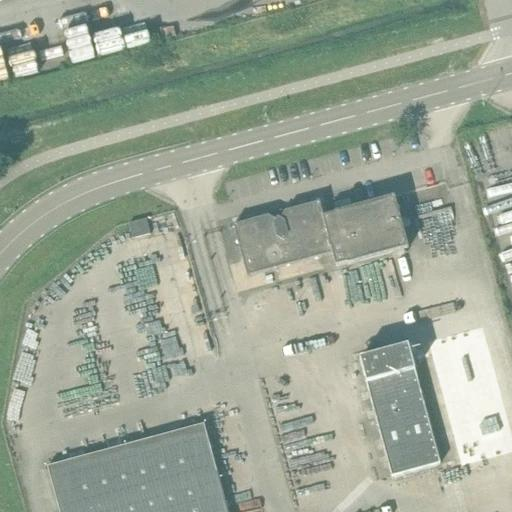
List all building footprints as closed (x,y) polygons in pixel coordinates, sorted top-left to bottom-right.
[(480,134),(484,153),(511,147),(506,127),(480,134)] [(348,265),(408,249),(399,217),(394,198),(334,214),(334,215),(323,218),(319,202),(318,202),(318,203),(284,212),(280,220),(277,219),(276,221),(268,217),(234,226),(234,225),(233,225),(238,245),(247,279),(248,278),(248,277),(332,255),(335,268),(347,264),(348,265)] [(146,220),(128,224),(132,240),(150,235),(146,220)] [(496,330),(454,339),(477,443),(511,435),(511,430),(503,388),(509,386),(496,330)] [(393,477),(440,464),(409,347),(362,359),(393,477)] [(47,468),(59,511),(66,511),(216,473),(203,426),(47,468)] [(452,427),(441,430),(443,438),(455,435),(452,427)] [(493,451),(482,454),(484,463),(495,459),(493,451)] [(216,473),(66,511),(227,511),(217,473),(216,473)]
